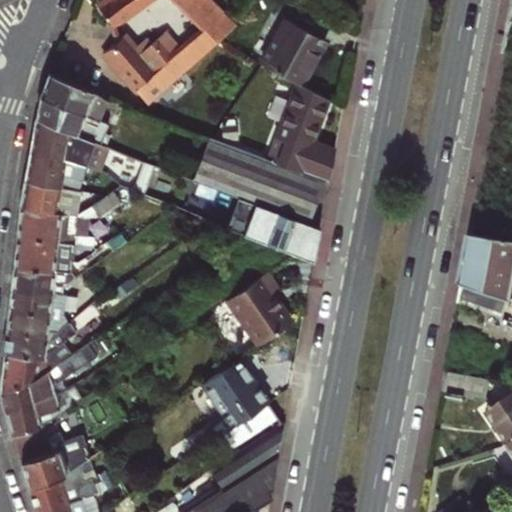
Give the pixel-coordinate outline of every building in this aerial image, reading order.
[(148,105),(217,43),(210,39),(222,16),(206,0),(108,0),(97,8),(111,29),(153,0),(171,0),(205,33),(184,54),(167,38),(146,58),(143,55),(140,58),(122,39),(104,54),(148,105)] [(234,28),(222,16),(210,39),(217,43),(234,28)] [(259,66),(290,83),(300,88),(322,44),(283,23),(259,66)] [(47,75),(39,98),(99,122),(105,104),(92,92),(47,75)] [(280,141),(275,156),(326,172),(330,155),(309,148),(326,102),(300,88),(290,83),(270,137),(280,141)] [(39,98),(35,119),(101,145),(102,145),(106,134),(100,132),(103,123),(99,122),(39,98)] [(35,119),(29,153),(77,162),(79,162),(92,168),(101,145),(35,119)] [(206,140),(191,181),(250,205),(305,227),(306,228),(321,181),(272,164),(206,140)] [(29,153),(23,182),(73,188),(77,162),(29,153)] [(275,156),(272,164),(321,181),(324,183),(326,172),(275,156)] [(99,196),(85,206),(97,225),(133,200),(120,181),(99,196)] [(73,188),(23,182),(20,206),(76,212),(85,206),(99,196),(73,188)] [(305,227),(250,205),(245,216),(299,240),(305,227)] [(20,206),(16,240),(56,244),(57,237),(73,239),(76,212),(20,206)] [(511,240),(471,232),(461,282),(458,301),(494,308),(498,292),(511,294),(511,240)] [(56,244),(16,240),(13,269),(53,273),(53,271),(71,273),(73,252),(86,254),(88,240),(73,239),(57,237),(56,244)] [(13,269),(11,291),(51,296),(76,279),(71,273),(53,271),(53,273),(13,269)] [(223,303),(255,351),(290,327),(272,300),(277,296),(263,275),(223,303)] [(51,296),(11,291),(8,313),(49,317),(49,314),(51,296)] [(47,336),(49,317),(8,313),(6,334),(46,339),(47,336)] [(46,339),(6,334),(4,355),(45,360),(66,345),(68,331),(62,331),(61,338),(47,336),(46,339)] [(118,346),(110,332),(71,358),(79,371),(118,346)] [(4,355),(0,388),(0,392),(44,376),(45,360),(4,355)] [(0,392),(0,394),(4,413),(66,392),(67,391),(61,383),(79,371),(71,358),(47,375),(44,376),(0,392)] [(218,435),(222,432),(263,406),(268,403),(238,362),(203,385),(221,414),(209,421),(218,435)] [(444,370),(441,388),(484,398),(488,379),(444,370)] [(511,391),(485,411),(507,443),(511,439),(511,391)] [(11,438),(39,426),(36,417),(58,409),(57,407),(69,403),(66,392),(4,413),(11,438)] [(263,406),(222,432),(230,447),(272,420),(263,406)] [(221,492),(277,457),(284,422),(208,469),(221,492)] [(83,466),(86,464),(80,443),(87,440),(85,432),(77,435),(78,438),(56,446),(57,451),(48,455),(39,426),(11,438),(15,455),(18,465),(20,464),(29,490),(66,478),(83,466)] [(190,511),(237,511),(240,511),(241,511),(248,511),(269,498),(265,492),(271,488),(277,457),(221,492),(191,511),(190,511)] [(33,511),(47,511),(94,495),(83,466),(66,478),(29,490),(27,491),(33,511)] [(135,468),(119,478),(127,491),(143,481),(135,468)] [(462,511),(481,498),(472,487),(438,511),(462,511)] [(94,495),(47,511),(93,511),(99,508),(94,495)]
